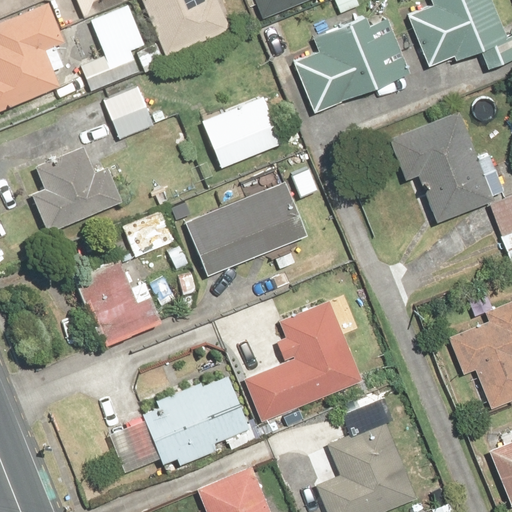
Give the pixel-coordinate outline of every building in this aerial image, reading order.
[(133,0),(145,0),(166,59),(223,27),(213,0),(84,0),(93,23),(133,0)] [(254,0),(266,23),(308,0),(254,0)] [(359,0),(334,0),(339,14),(362,7),(359,0)] [(435,0),(436,2),(407,12),(427,64),(452,55),(454,60),(482,49),(490,70),(511,62),(511,32),(505,35),(492,0),(435,0)] [(0,23),(0,111),(65,87),(35,10),(0,23)] [(318,49),(293,58),(314,111),(412,73),(390,18),(374,24),(369,12),(336,25),(333,18),(309,28),(318,49)] [(141,83),(105,99),(122,136),(158,121),(141,83)] [(269,93),(201,117),(218,167),(286,142),(269,93)] [(477,153),(460,109),(393,135),(411,180),(418,177),(435,221),(487,201),(507,193),(490,148),(477,153)] [(12,149),(54,231),(125,195),(83,112),(12,149)] [(293,178),(186,226),(211,280),(317,231),(293,178)] [(162,206),(124,222),(136,252),(175,236),(162,206)] [(78,271),(110,349),(161,329),(129,251),(78,271)] [(197,274),(182,274),(182,308),(197,307),(197,274)] [(363,379),(338,294),(271,326),(282,365),(249,380),(263,427),(363,379)] [(488,322),(452,335),(466,371),(476,367),(490,405),(511,396),(511,297),(483,308),(488,322)] [(392,357),(373,364),(383,388),(401,381),(392,357)] [(233,370),(141,405),(165,468),(257,434),(233,370)] [(381,511),(417,499),(388,419),(330,440),(342,472),(319,480),(330,511),(381,511)] [(511,440),(492,449),(511,499),(511,440)] [(278,511),(262,466),(193,490),(200,511),(278,511)]
